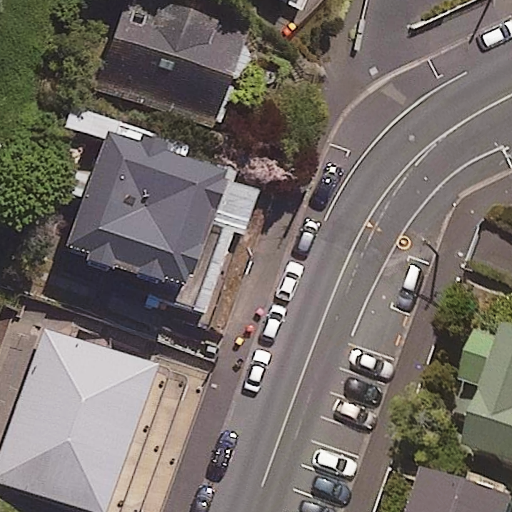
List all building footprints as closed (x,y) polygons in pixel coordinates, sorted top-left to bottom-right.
[(236,24),(165,0),(122,0),(95,82),(204,119),(236,24)] [(88,125),(52,240),(166,275),(201,160),(88,125)] [(511,315),(511,316),(504,341),(478,332),(453,411),(473,418),(463,449),(511,464),(511,315)] [(154,364),(45,325),(0,453),(0,479),(92,511),(161,511),(204,390),(151,372),(154,364)] [(510,511),(511,506),(511,500),(423,472),(410,511),(510,511)]
